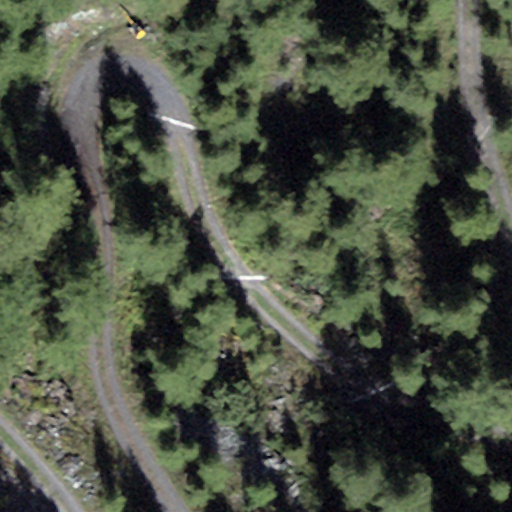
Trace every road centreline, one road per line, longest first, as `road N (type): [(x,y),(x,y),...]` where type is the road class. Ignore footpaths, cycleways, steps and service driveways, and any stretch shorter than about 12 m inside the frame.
road 1 (track): [(511,441),(389,397),(338,368),(276,315),(220,252),(199,213),(167,95),(136,72),(116,71),(86,91),(79,114),(102,247),(105,375),(173,511)]
road 2 (track): [(467,0),(473,82),(511,231)]
